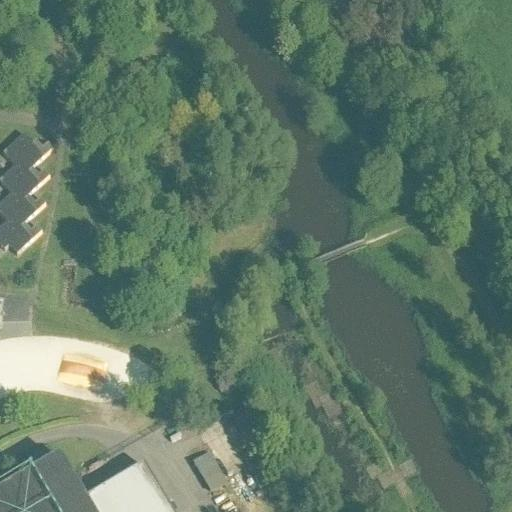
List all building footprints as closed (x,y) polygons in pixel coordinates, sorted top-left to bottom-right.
[(3,159),(15,172),(20,167),(29,177),(53,154),(48,148),(39,156),(24,140),(3,159)] [(36,183),(29,177),(20,167),(15,172),(0,186),(0,187),(12,199),(17,195),(25,204),(50,182),(44,176),(36,183)] [(32,211),(25,204),(17,195),(12,199),(0,210),(0,218),(8,227),(13,222),(22,232),(46,209),(40,203),(32,211)] [(28,239),(22,232),(13,222),(8,227),(0,234),(0,250),(5,255),(9,252),(17,260),(42,237),(36,231),(28,239)] [(168,511),(145,472),(117,489),(87,507),(62,465),(0,501),(0,511),(168,511)]
